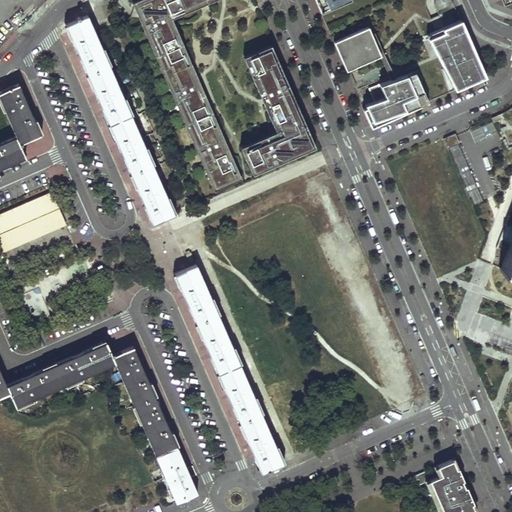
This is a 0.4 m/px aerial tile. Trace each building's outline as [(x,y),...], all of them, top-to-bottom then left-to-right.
[(204,0),(130,0),(213,188),(240,176),(170,15),(204,0)] [(313,0),(320,13),(347,1),(346,0),(313,0)] [(453,4),(451,0),(434,0),(434,3),(437,11),(453,4)] [(66,24),(153,223),(173,214),(87,15),(66,24)] [(457,25),(481,78),(485,76),(460,20),(452,23),(453,26),(457,25)] [(455,90),(481,78),(457,25),(453,26),(452,23),(444,26),(446,30),(431,37),(436,49),(441,47),(445,54),(439,57),(444,69),(447,67),(452,80),(451,81),(455,90)] [(333,41),(346,70),(380,55),(371,34),(368,26),(333,41)] [(446,30),(444,26),(429,33),(431,37),(446,30)] [(374,32),(371,34),(380,55),(391,80),(394,79),(374,32)] [(268,43),(244,53),(277,130),(242,146),(252,169),(312,142),(268,43)] [(441,47),(436,49),(439,57),(445,54),(441,47)] [(372,121),(426,97),(414,72),(394,79),(391,80),(368,88),(372,97),(375,95),(377,101),(365,106),(372,121)] [(132,345),(111,354),(105,341),(6,384),(0,369),(0,168),(25,157),(19,144),(40,134),(18,84),(0,91),(0,98),(16,136),(0,142),(0,395),(9,391),(15,405),(114,362),(174,501),(196,492),(132,345)] [(495,126),(472,128),(473,141),(496,138),(495,126)] [(443,138),(447,146),(459,141),(455,133),(443,138)] [(501,216),(510,218),(511,206),(511,191),(506,191),(501,216)] [(51,192),(0,214),(0,248),(2,252),(65,224),(51,192)] [(511,243),(502,268),(511,271),(511,243)] [(190,252),(185,254),(188,263),(194,261),(190,252)] [(260,471),(281,462),(196,264),(174,273),(260,471)] [(442,475),(431,479),(444,511),(449,511),(457,509),(457,511),(472,511),(475,511),(454,460),(438,466),(442,475)]
